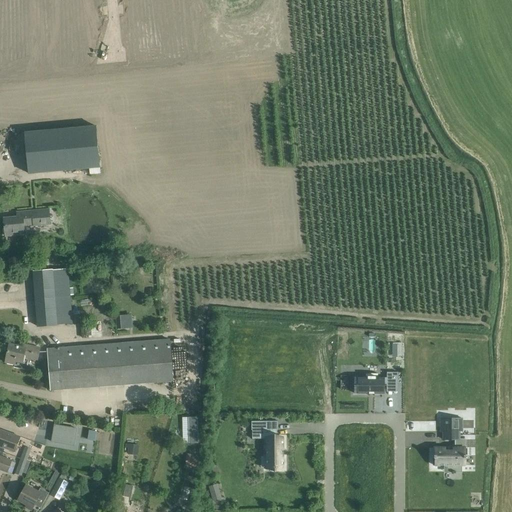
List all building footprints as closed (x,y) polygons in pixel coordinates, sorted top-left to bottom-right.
[(0,3),(0,19),(16,22),(18,6),(0,3)] [(96,126),(25,132),(29,173),(89,168),(89,174),(100,173),(96,126)] [(4,219),(5,235),(25,233),(24,224),(34,223),(34,226),(51,224),(49,209),(33,211),(17,212),(18,218),(4,219)] [(33,271),(38,326),(56,325),(56,324),(72,323),(70,295),(73,295),(73,287),(69,288),(68,269),(61,269),(60,259),(52,259),(53,270),(33,271)] [(132,314),(116,316),(117,329),(133,328),(132,314)] [(170,339),(48,349),(51,390),(173,381),(170,339)] [(9,344),(6,361),(15,363),(16,360),(22,362),(24,356),(37,359),(39,348),(23,344),(22,347),(9,344)] [(354,382),(354,393),(384,394),(384,384),(388,384),(388,381),(398,381),(398,372),(387,372),(387,377),(378,377),(378,373),(365,373),(365,377),(357,377),(356,382),(354,382)] [(434,455),(434,458),(434,465),(466,465),(466,458),(466,455),(466,447),(465,447),(465,439),(459,439),(459,431),(462,431),(462,418),(441,418),(441,431),(443,431),(443,439),(455,439),(455,447),(453,447),(453,450),(446,450),(446,447),(434,447),(434,455)] [(277,421),(251,421),(251,430),(252,430),(252,439),(266,438),(266,468),(283,468),(283,454),(282,454),(282,450),(283,450),(283,437),(277,437),(277,430),(277,421)] [(54,425),(51,441),(68,444),(70,436),(75,436),(76,428),(54,425)] [(185,446),(196,448),(200,428),(188,426),(185,446)] [(4,448),(15,452),(21,437),(0,429),(0,451),(3,452),(4,448)] [(125,444),(125,448),(128,448),(127,454),(137,455),(139,445),(125,444)] [(25,447),(21,458),(27,460),(30,449),(25,447)] [(12,474),(16,462),(12,461),(12,460),(4,457),(1,456),(3,452),(0,451),(0,469),(0,470),(12,474)] [(36,454),(34,460),(39,462),(42,456),(36,454)] [(187,455),(185,466),(198,469),(200,457),(187,455)] [(21,458),(16,473),(21,475),(27,460),(21,458)] [(49,482),(53,484),(60,473),(55,471),(49,482)] [(59,478),(50,494),(59,499),(68,483),(59,478)] [(218,483),(209,486),(213,501),(222,498),(218,483)] [(26,485),(22,491),(18,500),(30,506),(29,509),(31,510),(34,505),(41,508),(45,499),(49,493),(40,488),(38,491),(26,485)] [(184,486),(181,498),(188,500),(191,488),(184,486)]
